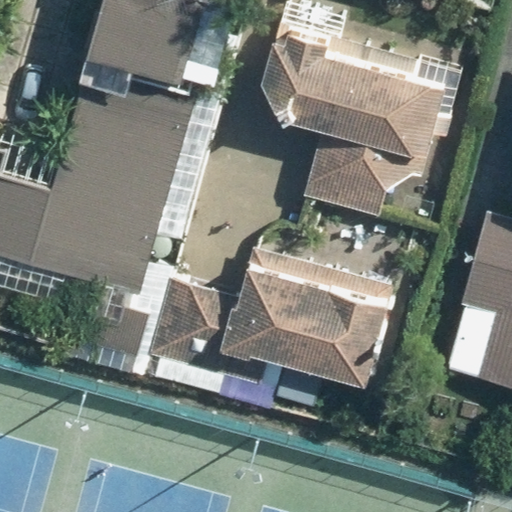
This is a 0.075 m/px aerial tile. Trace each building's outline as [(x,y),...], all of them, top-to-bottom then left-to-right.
[(0,235),(116,264),(146,271),(164,276),(212,85),(186,78),(205,0),(30,0),(0,123),(0,235)] [(424,175),(432,134),(448,136),(458,76),(442,73),(291,47),(278,117),(314,123),(300,200),(379,214),(385,184),(406,173),(424,175)] [(442,366),(480,376),(511,384),(511,216),(483,209),(442,366)] [(154,356),(151,356),(148,373),(216,384),(218,372),(278,382),(281,364),(372,379),(382,315),(387,283),(237,258),(232,287),(167,276),(154,356)] [(126,286),(96,278),(93,293),(68,287),(55,339),(136,359),(149,307),(123,300),(126,286)]
